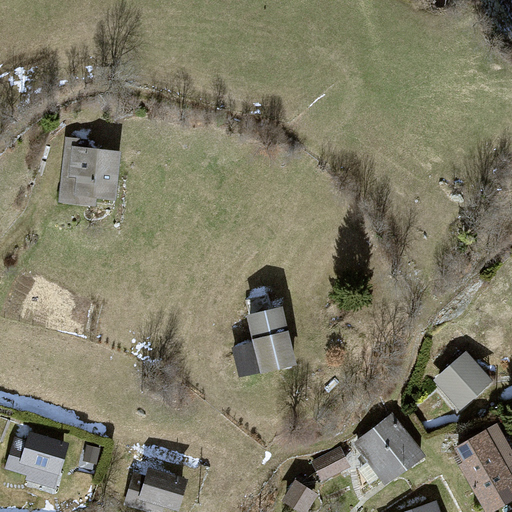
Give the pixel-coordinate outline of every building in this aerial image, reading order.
[(78,140),(67,139),(60,201),(93,204),(94,197),(113,199),(118,152),(77,148),(78,140)] [(300,363),(287,304),(249,312),(255,336),(256,340),(235,345),(242,376),(300,363)] [(467,353),(436,379),(459,406),(490,380),(467,353)] [(392,416),(359,441),(390,481),(422,456),(392,416)] [(511,455),(495,426),(459,447),(466,459),(461,462),(489,509),(511,495),(511,455)] [(56,487),(69,444),(32,433),(29,442),(15,438),(7,465),(29,471),(27,479),(56,487)] [(99,449),(88,446),(85,460),(96,462),(99,449)] [(348,466),(339,448),(313,462),(323,479),(348,466)] [(186,480),(152,470),(149,477),(136,473),(127,503),(155,511),(162,511),(165,505),(178,509),(186,480)] [(305,511),(316,494),(295,481),(284,499),(304,511),(305,511)] [(440,511),(437,502),(409,511),(440,511)]
